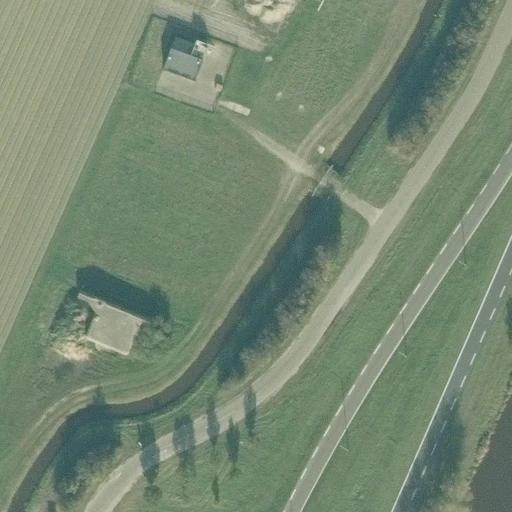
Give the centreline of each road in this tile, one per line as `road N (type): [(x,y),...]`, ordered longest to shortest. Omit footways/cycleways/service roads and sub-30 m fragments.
road 1 (unclassified): [(96,511),(136,466),(243,405),(306,343),(473,93),(511,11)]
road 2 (primary): [(511,158),(293,511)]
road 3 (primary): [(400,511),(511,252)]
